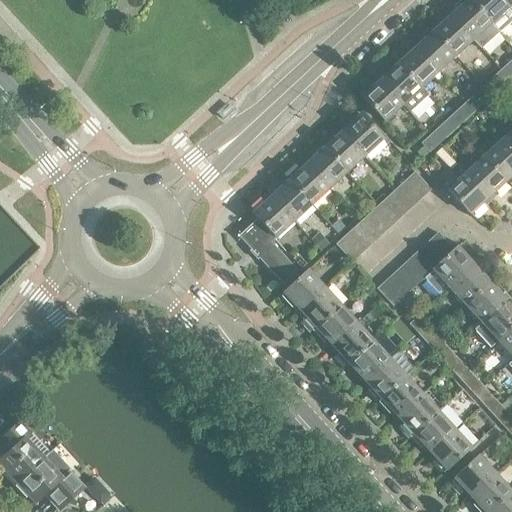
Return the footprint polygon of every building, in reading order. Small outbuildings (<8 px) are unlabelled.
[(456,11),(450,16),(473,41),(481,50),(499,33),(468,0),(462,0),(453,8),(456,11)] [(468,0),(499,33),(511,21),(511,11),(509,8),(501,0),(468,0)] [(511,0),(501,0),(509,8),(511,4),(511,0)] [(442,18),(430,29),(456,57),(473,41),(450,16),(445,22),(442,18)] [(421,43),(415,49),(438,74),(456,57),(430,29),(418,40),(421,43)] [(406,52),(394,62),(420,90),(438,74),(415,49),(409,54),(406,52)] [(386,76),(380,81),(403,106),(409,113),(427,97),(420,90),(394,62),(383,73),(386,76)] [(511,65),(510,63),(501,71),(509,80),(511,76),(511,65)] [(501,71),(492,80),(500,88),(509,80),(501,71)] [(492,80),(483,88),(491,96),(500,88),(492,80)] [(371,84),(359,95),(384,123),(403,106),(380,81),(374,87),(371,84)] [(483,88),(474,96),(482,104),(491,96),(483,88)] [(474,96),(465,104),(473,112),(482,104),(474,96)] [(465,104),(457,112),(464,121),(473,112),(465,104)] [(457,112),(448,120),(455,129),(464,121),(457,112)] [(347,127),(341,133),(364,157),(381,141),(356,114),(345,124),(347,127)] [(448,120),(439,128),(447,137),(455,129),(448,120)] [(439,128),(430,136),(438,145),(447,137),(439,128)] [(511,132),(501,142),(511,154),(511,132)] [(364,157),(341,133),(335,138),(333,135),(321,146),(346,173),(364,157)] [(430,136),(421,144),(429,153),(438,145),(430,136)] [(511,154),(501,142),(483,159),(508,186),(511,181),(511,154)] [(346,173),(321,146),(310,157),(312,160),(306,165),(328,189),(346,173)] [(441,148),(435,154),(451,170),(457,164),(441,148)] [(483,159),(465,175),(488,200),(494,194),(496,197),(508,186),(483,159)] [(328,189),(306,165),(300,171),(297,168),(285,179),(310,206),(328,189)] [(431,192),(415,175),(407,182),(422,200),(431,192)] [(465,175),(448,192),(473,219),(484,208),(482,205),(488,200),(465,175)] [(310,206),(285,179),(274,190),(276,193),(271,199),(293,222),(310,206)] [(422,200),(407,182),(398,190),(413,208),(422,200)] [(413,208),(398,190),(389,198),(405,216),(413,208)] [(405,216),(389,198),(380,206),(396,224),(405,216)] [(293,222),(271,199),(265,204),(262,201),(250,212),(259,222),(255,226),(270,243),(293,222)] [(396,224),(380,206),(371,214),(387,231),(394,225),(396,224)] [(387,231),(371,214),(362,222),(378,239),(387,231)] [(338,221),(331,227),(338,234),(345,228),(338,221)] [(378,239),(362,222),(354,230),(369,247),(378,239)] [(296,272),(270,243),(255,226),(241,239),(242,239),(243,239),(252,249),(249,252),(257,261),(261,258),(283,282),(282,283),(283,284),(296,272)] [(369,247),(354,230),(345,237),(360,255),(369,247)] [(318,234),(310,241),(321,252),(329,245),(318,234)] [(453,252),(438,234),(429,242),(445,259),(453,252)] [(360,255),(345,237),(336,245),(352,263),(360,255)] [(445,259),(429,242),(421,250),(436,267),(445,259)] [(470,258),(459,246),(453,252),(445,259),(436,267),(433,271),(428,276),(424,279),(440,297),(449,289),(473,267),(468,261),(470,258)] [(436,267),(421,250),(412,258),(428,276),(433,271),(436,267)] [(428,276),(412,258),(403,266),(419,284),(424,279),(428,276)] [(419,284),(403,266),(394,274),(410,292),(419,284)] [(465,307),(492,282),(482,270),(479,273),(473,267),(449,289),(465,307)] [(299,312),(324,289),(308,272),(281,297),(291,308),(294,306),(299,312)] [(410,292),(394,274),(386,282),(402,300),(410,292)] [(369,281),(362,287),(367,293),(374,287),(369,281)] [(402,300),(386,282),(377,291),(393,308),(402,300)] [(503,294),(492,282),(465,307),(482,325),(506,302),(501,296),(503,294)] [(313,332),(340,307),(324,289),(299,312),(305,318),(302,320),(313,332)] [(498,342),(511,329),(511,307),(511,308),(506,302),(482,325),(474,331),(490,349),(498,342)] [(332,347),(357,325),(340,307),(313,332),(324,344),(327,341),(332,347)] [(409,326),(417,334),(427,326),(419,317),(409,326)] [(346,368),(373,343),(357,325),(332,347),(338,353),(335,356),(346,368)] [(435,335),(427,326),(417,334),(425,343),(435,335)] [(511,329),(498,342),(511,357),(511,329)] [(443,343),(435,335),(425,343),(433,352),(443,343)] [(365,383),(389,360),(373,343),(346,368),(357,380),(359,377),(365,383)] [(451,352),(443,343),(433,352),(441,361),(451,352)] [(459,361),(451,352),(441,361),(449,369),(459,361)] [(378,403),(405,378),(389,360),(365,383),(370,389),(367,391),(378,403)] [(467,370),(459,361),(449,369),(457,378),(467,370)] [(465,387),(475,378),(467,370),(457,378),(465,387)] [(397,418),(421,395),(405,378),(378,403),(389,414),(391,412),(397,418)] [(483,387),(475,378),(465,387),(473,396),(483,387)] [(491,396),(483,387),(473,396),(481,404),(491,396)] [(411,438),(438,413),(421,395),(397,418),(403,424),(400,426),(411,438)] [(499,405),(491,396),(481,404),(489,413),(499,405)] [(507,413),(499,405),(489,413),(497,422),(507,413)] [(430,453),(454,431),(438,413),(411,438),(421,450),(424,447),(430,453)] [(511,427),(511,418),(507,413),(497,422),(507,432),(511,427)] [(0,442),(9,453),(0,461),(0,467),(16,485),(43,460),(50,454),(39,442),(21,422),(0,441),(0,442)] [(471,449),(454,431),(430,453),(436,460),(433,462),(444,474),(471,449)] [(43,460),(16,485),(35,506),(46,496),(60,511),(83,490),(69,474),(71,472),(52,451),(50,454),(43,460)] [(470,497),(495,475),(479,457),(451,482),(462,493),(465,491),(470,497)] [(478,511),(490,511),(511,493),(495,475),(470,497),(476,503),(473,506),(478,511)] [(511,511),(511,494),(511,493),(490,511),(511,511)]
